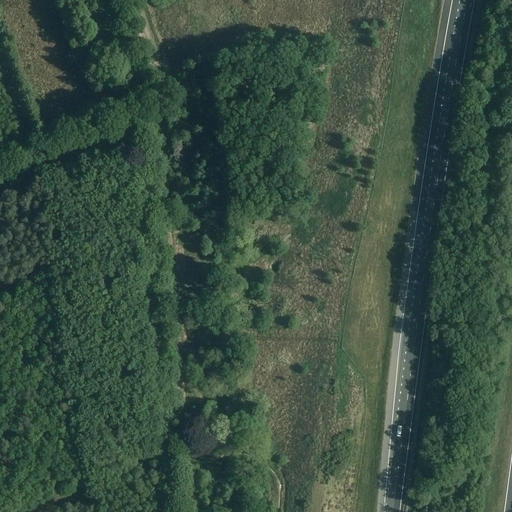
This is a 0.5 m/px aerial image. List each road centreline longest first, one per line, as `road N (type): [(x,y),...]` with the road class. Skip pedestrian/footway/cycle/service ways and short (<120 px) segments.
road 1 (motorway): [(467,0),(392,511)]
road 2 (track): [(134,0),(157,70),(188,459)]
road 3 (track): [(0,178),(158,104)]
